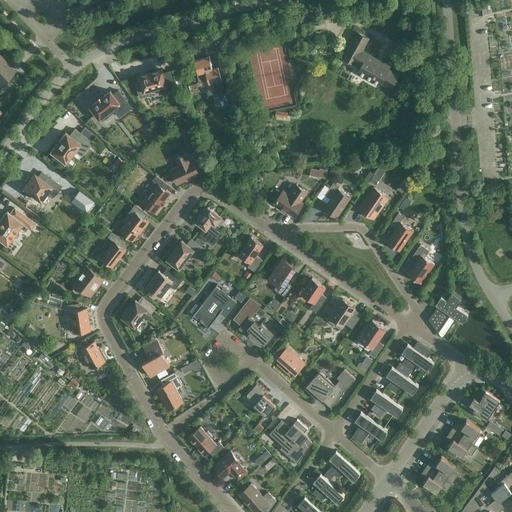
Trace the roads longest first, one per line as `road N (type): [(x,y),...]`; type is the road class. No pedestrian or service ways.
road 1 (residential): [(271,229),(214,191),(189,193),(107,298),(103,325),(161,431)]
road 2 (residential): [(511,323),(476,267),(463,222),(445,0)]
road 3 (residential): [(0,159),(72,66),(137,36),(267,0)]
road 4 (residential): [(415,327),(417,311),(362,228),(271,229)]
road 5 (residential): [(407,323),(271,229)]
road 6 (residential): [(333,432),(407,323)]
road 7 (residential): [(389,476),(467,372)]
